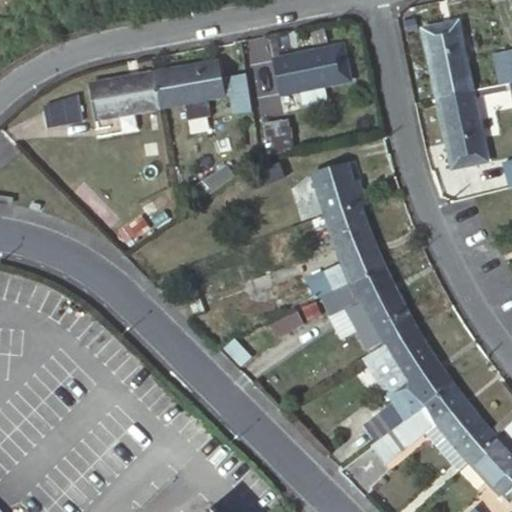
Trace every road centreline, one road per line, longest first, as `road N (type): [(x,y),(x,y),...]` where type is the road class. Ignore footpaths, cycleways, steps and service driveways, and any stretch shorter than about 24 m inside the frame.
road 1 (unclassified): [(0,233),(69,253),(102,275),(344,511)]
road 2 (unclassified): [(374,0),(432,222),(511,358)]
road 3 (residential): [(332,0),(100,45),(29,75),(0,99)]
